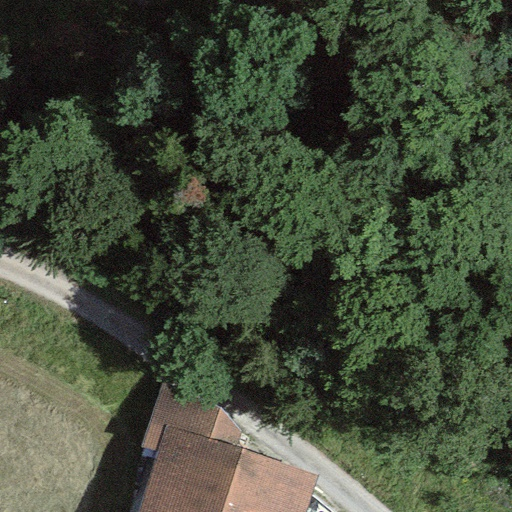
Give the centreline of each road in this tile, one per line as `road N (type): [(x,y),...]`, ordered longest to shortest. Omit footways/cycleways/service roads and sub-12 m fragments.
road 1 (track): [(6,261),(111,279),(198,319),(442,361),(511,384)]
road 2 (track): [(367,511),(128,328),(64,287),(0,260)]
